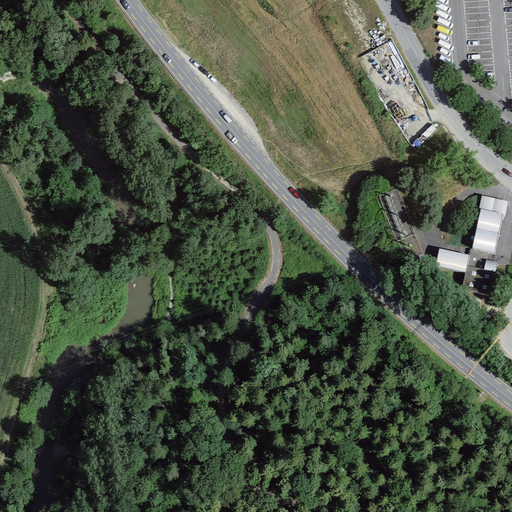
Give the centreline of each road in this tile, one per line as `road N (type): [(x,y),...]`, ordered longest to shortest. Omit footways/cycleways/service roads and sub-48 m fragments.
road 1 (track): [(59,0),(109,73),(267,224),(276,250),(272,278),(229,352),(219,399),(230,452),(273,496),(326,511)]
road 2 (secondary): [(511,400),(299,205),(127,0)]
